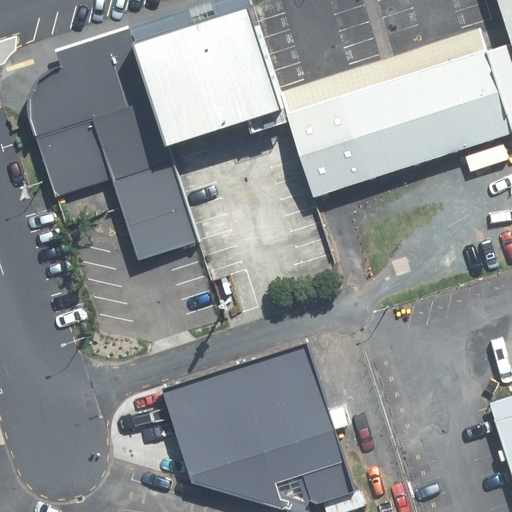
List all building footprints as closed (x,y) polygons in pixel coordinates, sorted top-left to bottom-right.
[(511,13),(511,0),(496,0),(502,17),(511,13)] [(283,106),(251,4),(140,39),(172,141),(283,106)] [(511,13),(502,17),(510,43),(487,50),(481,28),(280,91),(313,197),(511,134),(511,13)] [(200,237),(136,40),(58,65),(32,117),(57,196),(107,179),(128,243),(113,248),(118,262),(200,237)] [(319,503),(358,490),(309,340),(164,387),(194,481),(301,511),(312,511),(310,499),(319,503)] [(358,346),(341,351),(354,397),(371,392),(358,346)] [(511,394),(489,403),(511,473),(511,394)] [(415,511),(398,460),(383,465),(398,511),(415,511)]
